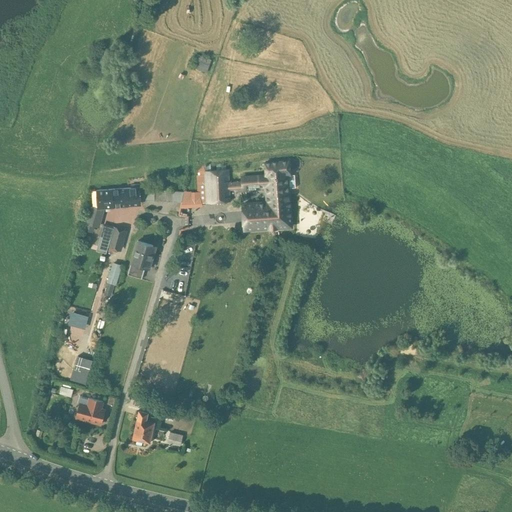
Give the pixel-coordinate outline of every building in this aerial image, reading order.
[(200,55),(195,68),(206,72),(211,59),(200,55)] [(291,161),(266,163),(266,175),(267,185),(267,186),(289,185),(288,175),(292,174),(291,161)] [(198,170),(199,176),(206,175),(206,171),(227,169),(227,164),(202,166),(198,170)] [(227,169),(206,171),(206,175),(207,202),(231,201),(230,190),(230,182),(230,169),(227,169)] [(289,185),(289,189),(297,188),(296,174),(292,174),(288,175),(289,185)] [(203,203),(207,202),(206,175),(199,176),(200,200),(200,203),(203,203)] [(266,175),(244,177),(244,184),(244,187),(264,186),(267,185),(266,175)] [(257,188),(264,187),(264,186),(244,187),(244,184),(243,184),(242,181),(230,182),(230,190),(235,189),(235,192),(257,190),(257,188)] [(289,185),(267,186),(267,195),(289,194),(289,189),(289,185)] [(139,187),(112,189),(113,207),(140,205),(139,187)] [(112,189),(97,190),(98,208),(92,209),(88,222),(98,225),(101,211),(103,211),(104,208),(113,207),(112,189)] [(184,191),(145,189),(143,200),(180,202),(184,191)] [(203,206),(203,203),(200,203),(200,200),(191,199),(191,194),(184,194),(181,205),(203,206)] [(289,194),(267,195),(268,202),(244,204),(245,229),(291,226),(289,194)] [(334,217),(306,210),(301,231),(320,236),(323,223),(332,225),(334,217)] [(115,227),(104,225),(101,236),(112,238),(115,227)] [(112,238),(109,247),(120,250),(125,231),(115,227),(112,238)] [(153,245),(138,241),(131,263),(131,264),(145,268),(149,269),(154,254),(151,253),(153,245)] [(145,268),(131,264),(128,275),(142,279),(145,268)] [(104,266),(99,282),(107,284),(111,268),(104,266)] [(69,311),(66,325),(85,328),(87,315),(69,311)] [(69,379),(85,384),(91,360),(76,355),(69,379)] [(73,390),(61,387),(60,393),(71,396),(73,390)] [(99,401),(91,399),(89,404),(85,419),(101,423),(104,410),(97,408),(99,401)] [(75,416),(85,419),(89,404),(79,401),(75,416)] [(148,413),(139,411),(132,437),(149,441),(154,421),(149,420),(147,419),(148,413)] [(182,435),(170,432),(168,439),(180,442),(182,435)]
